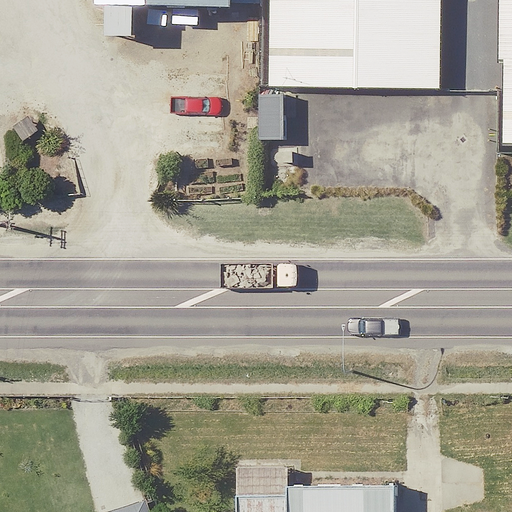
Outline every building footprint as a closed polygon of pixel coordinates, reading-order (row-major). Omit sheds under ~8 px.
[(178,42),(178,0),(48,0),(48,40),(178,42)] [(439,0),(271,0),(271,89),(439,91),(439,0)] [(511,146),(511,0),(502,0),(502,147),(511,146)] [(286,96),(261,97),(262,140),(287,140),(286,96)] [(394,511),(395,485),(240,485),(239,511),(394,511)] [(150,511),(148,503),(123,511),(150,511)]
